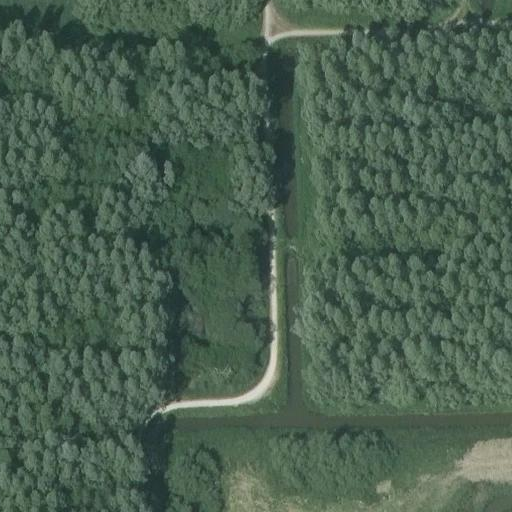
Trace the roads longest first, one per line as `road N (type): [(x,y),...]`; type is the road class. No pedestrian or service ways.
road 1 (track): [(135,511),(143,423),(161,409),(253,397),(274,362),(264,0)]
road 2 (track): [(0,41),(511,26)]
